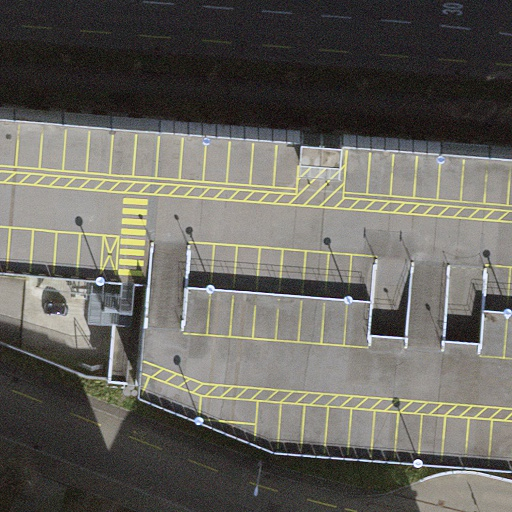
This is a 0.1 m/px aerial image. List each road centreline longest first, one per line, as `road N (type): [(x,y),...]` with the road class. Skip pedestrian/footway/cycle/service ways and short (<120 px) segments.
road 1 (residential): [(511,28),(103,0)]
road 2 (residential): [(0,404),(238,500),(289,511)]
